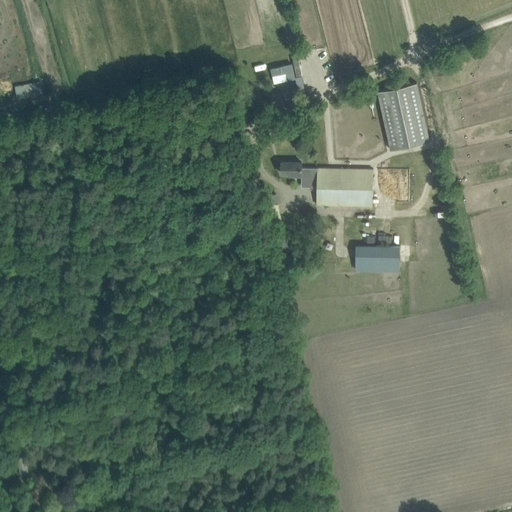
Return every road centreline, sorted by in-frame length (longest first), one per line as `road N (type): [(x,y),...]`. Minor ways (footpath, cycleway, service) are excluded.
road 1 (track): [(212,143),(511,18)]
road 2 (unclassified): [(0,222),(47,212),(212,143)]
